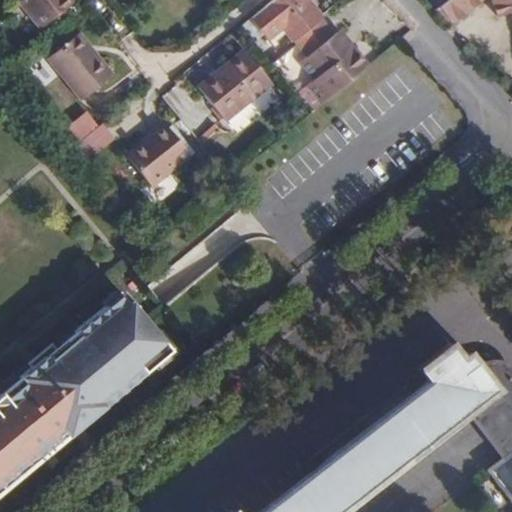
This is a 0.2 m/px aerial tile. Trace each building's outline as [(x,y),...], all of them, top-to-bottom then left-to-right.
[(70,0),(15,0),(39,28),(72,3),(70,0)] [(308,0),(273,0),(252,17),(272,42),(286,31),(292,38),(321,15),(308,0)] [(511,0),(445,0),(441,4),(437,7),(451,22),(477,0),(498,0),(502,12),(511,9),(511,0)] [(79,33),(48,59),(80,99),(112,73),(79,33)] [(244,50),(198,86),(226,121),(271,84),(244,50)] [(145,139),(128,152),(153,186),(191,154),(166,123),(153,133),(154,135),(146,141),(145,139)] [(0,479),(57,432),(61,436),(73,427),(68,421),(77,414),(81,420),(94,409),(91,406),(100,397),(104,401),(172,346),(124,288),(76,327),(79,332),(60,347),(58,343),(33,362),(37,367),(6,393),(2,388),(0,390),(0,479)] [(333,511),(461,414),(482,440),(472,449),(511,499),(511,407),(467,349),(460,354),(448,339),(416,364),(428,379),(256,511),(236,511),(233,507),(226,511),(333,511)]
